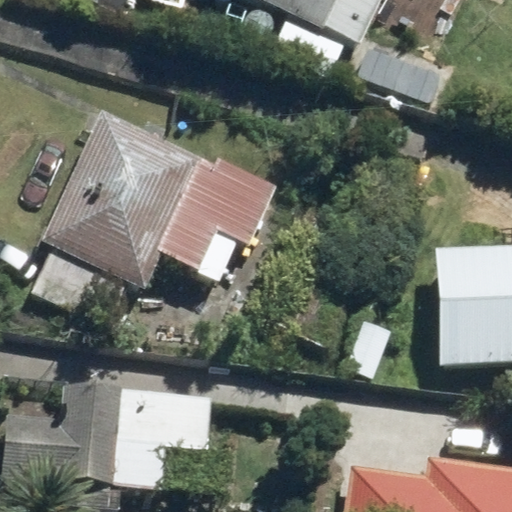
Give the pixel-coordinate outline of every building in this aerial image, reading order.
[(241,0),(365,58),(392,0),(241,0)] [(221,182),(108,127),(46,255),(150,306),(168,268),(204,285),(223,246),(254,261),(282,203),(224,175),(221,182)] [(306,262),(267,328),(322,360),(361,294),(306,262)] [(511,263),(442,266),(446,377),(511,374),(511,263)] [(67,427),(11,423),(6,487),(168,499),(171,458),(212,461),(216,407),(70,396),(67,427)] [(428,484),(356,474),(350,511),(511,511),(511,474),(431,463),(428,484)]
